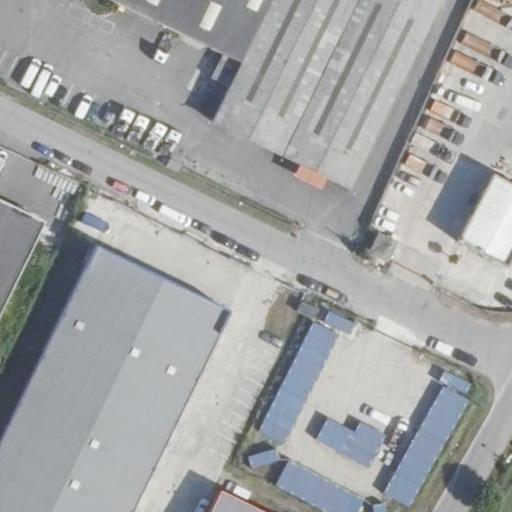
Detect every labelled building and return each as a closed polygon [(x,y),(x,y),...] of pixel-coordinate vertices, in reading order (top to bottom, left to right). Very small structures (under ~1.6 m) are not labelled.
[(118,0),(222,51),(211,73),(230,82),(215,113),(348,179),(393,90),(436,0),(118,0)] [(511,244),(511,184),(488,171),(454,238),(492,258),(497,249),(507,255),(511,244)] [(45,221),(0,199),(0,314),(9,295),(45,221)] [(399,232),(380,227),(372,247),(390,255),(399,232)] [(134,511),(232,313),(98,247),(0,447),(0,511),(134,511)] [(503,265),(507,255),(497,249),(492,258),(503,265)] [(325,325),(309,315),(301,329),(316,339),(325,325)] [(447,372),(387,496),(413,508),(473,384),(447,372)] [(370,468),(387,435),(360,421),(355,432),(328,418),(316,440),(370,468)] [(277,452),(250,456),(252,467),(278,463),(277,452)] [(289,461),(276,487),(327,511),(357,511),(365,498),(289,461)] [(259,511),(221,493),(211,511),(259,511)]
